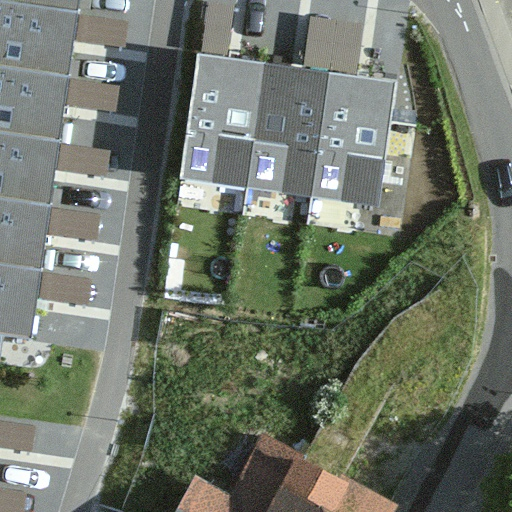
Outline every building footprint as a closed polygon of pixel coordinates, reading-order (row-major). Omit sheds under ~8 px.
[(26,0),(0,0),(0,62),(70,73),(75,38),(79,15),(80,8),(26,0)] [(235,4),(211,1),(205,53),(229,56),(235,4)] [(127,22),(79,15),(75,38),(124,45),(127,22)] [(365,23),(312,16),(305,67),(332,70),(358,74),(365,23)] [(205,53),(202,52),(183,172),(249,181),(266,62),(229,56),(205,53)] [(0,62),(0,128),(61,137),(66,101),(69,79),(70,73),(0,62)] [(305,67),(266,62),(249,181),(315,191),(332,70),(305,67)] [(358,74),(332,70),(315,191),(380,200),(395,79),(358,74)] [(117,86),(69,79),(66,101),(114,109),(117,86)] [(0,128),(0,194),(51,202),(56,168),(60,144),(61,137),(0,128)] [(110,150),(60,144),(56,168),(106,174),(110,150)] [(0,194),(0,258),(42,265),(47,230),(51,207),(51,202),(0,194)] [(100,215),(51,207),(47,230),(97,238),(100,215)] [(0,258),(0,330),(32,335),(37,295),(41,271),(42,265),(0,258)] [(91,278),(41,271),(37,295),(88,302),(91,278)] [(394,373),(434,333),(413,313),(374,353),(394,373)] [(36,427),(0,421),(0,446),(32,451),(36,427)] [(198,475),(178,511),(386,511),(390,506),(262,437),(232,493),(198,475)] [(23,511),(26,493),(0,488),(0,511),(23,511)]
